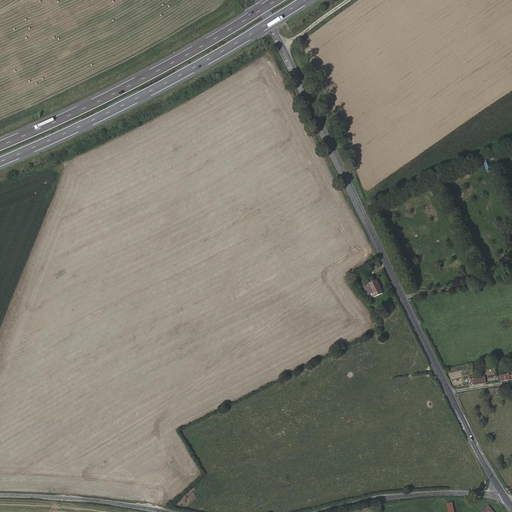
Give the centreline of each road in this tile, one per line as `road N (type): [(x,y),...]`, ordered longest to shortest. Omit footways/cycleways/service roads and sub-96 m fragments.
road 1 (secondary): [(503,492),(258,0)]
road 2 (motorway): [(0,162),(207,60),(302,0)]
road 3 (motorway): [(277,0),(128,85),(0,143)]
road 4 (tertiary): [(503,492),(379,494),(319,511)]
road 5 (tertiary): [(172,511),(0,495)]
